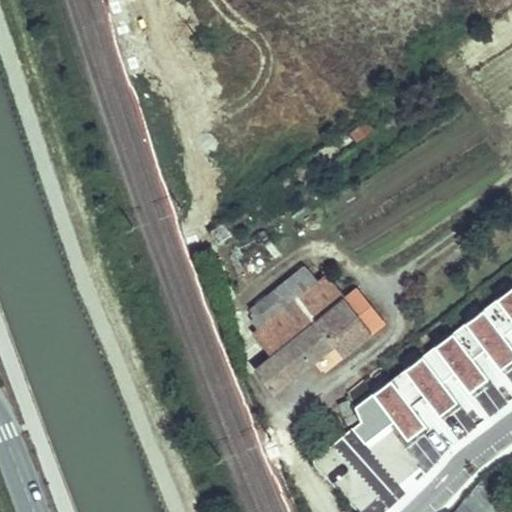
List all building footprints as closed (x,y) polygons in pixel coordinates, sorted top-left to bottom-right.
[(337,211),(360,196),(354,187),(331,202),(337,211)] [(210,233),(198,238),(221,293),(233,289),(210,233)] [(300,297),(314,286),(301,270),(287,281),(300,297)] [(314,286),(300,297),(266,325),(258,331),(277,354),(256,371),(274,393),(334,345),(343,356),(373,332),(327,275),(314,286)] [(266,325),(300,297),(287,281),(253,309),(266,325)] [(391,419),(450,373),(431,349),(372,396),(391,419)] [(349,424),(358,420),(350,402),(341,406),(349,424)] [(349,437),(368,460),(392,440),(373,417),(349,437)] [(451,511),(500,511),(508,506),(482,479),(451,511)]
